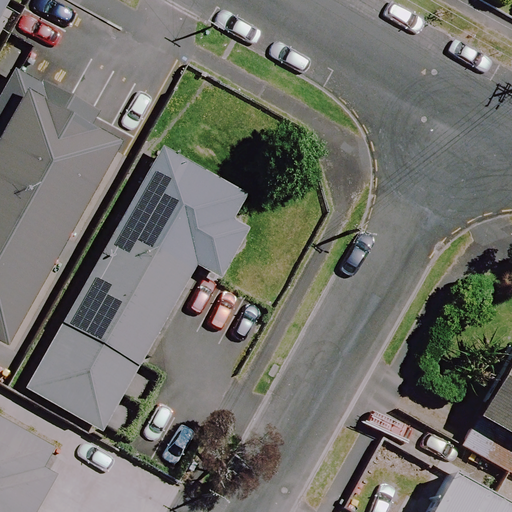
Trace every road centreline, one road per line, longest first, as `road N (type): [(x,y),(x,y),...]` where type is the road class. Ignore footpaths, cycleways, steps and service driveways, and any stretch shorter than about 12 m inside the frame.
road 1 (residential): [(472,112),(249,511)]
road 2 (residential): [(276,0),(472,112)]
